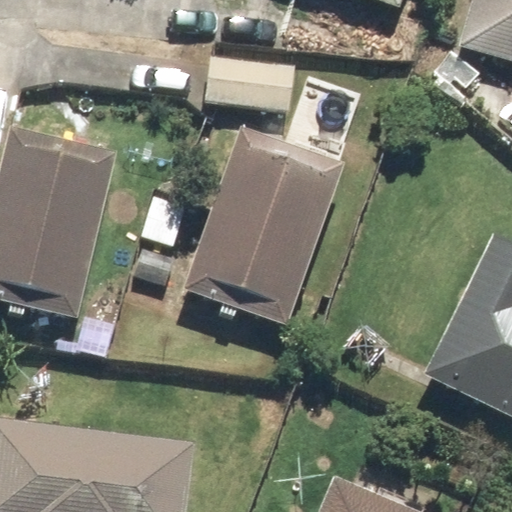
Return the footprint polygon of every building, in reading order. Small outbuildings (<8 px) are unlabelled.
[(411,0),(357,0),(406,16),(411,0)] [(511,0),(482,0),(467,58),(511,70),(511,0)] [(296,67),(214,62),(211,110),(293,114),(296,67)] [(345,173),(236,134),(199,240),(220,248),(202,300),(290,331),(345,173)] [(119,164),(13,140),(0,197),(0,306),(82,325),(119,164)] [(511,255),(496,248),(430,382),(511,422),(511,255)] [(0,511),(192,511),(199,447),(0,427),(0,511)] [(411,511),(333,479),(318,511),(411,511)]
